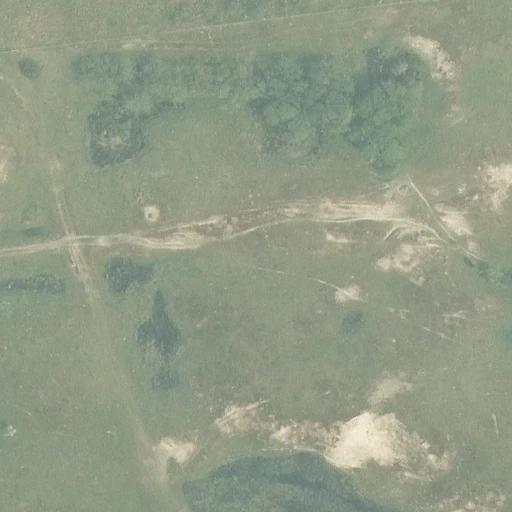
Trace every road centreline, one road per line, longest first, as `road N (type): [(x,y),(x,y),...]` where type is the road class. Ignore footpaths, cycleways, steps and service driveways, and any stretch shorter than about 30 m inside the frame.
road 1 (track): [(171,511),(71,241),(41,127),(0,43)]
road 2 (track): [(414,191),(0,254)]
